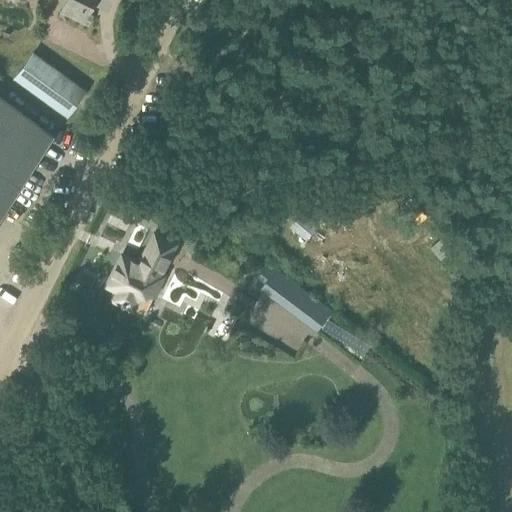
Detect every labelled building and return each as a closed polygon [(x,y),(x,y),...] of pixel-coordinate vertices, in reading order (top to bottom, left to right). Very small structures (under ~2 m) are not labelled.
[(43,44),(58,3),(51,0),(21,0),(9,31),(43,44)] [(68,0),(65,7),(90,19),(98,0),(68,0)] [(35,53),(15,81),(66,117),(86,89),(35,53)] [(0,221),(57,131),(0,88),(0,221)] [(298,216),(287,229),(304,243),(315,230),(298,216)] [(122,255),(107,285),(117,290),(112,299),(132,309),(142,290),(153,295),(163,275),(160,274),(163,265),(164,266),(175,244),(154,233),(143,255),(149,258),(144,266),(122,255)] [(275,269),(263,285),(305,316),(308,313),(320,322),(314,331),(345,355),(359,337),(328,313),(325,317),(312,307),(316,301),(275,269)]
